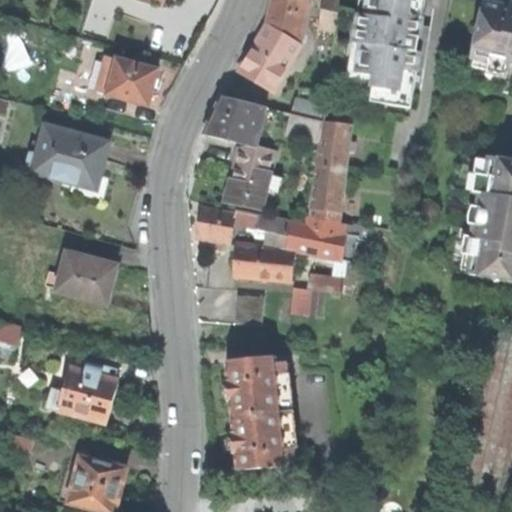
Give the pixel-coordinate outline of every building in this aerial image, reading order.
[(240,72),(273,91),(299,44),(297,42),(305,0),(272,0),(267,24),(255,46),(240,72)] [(323,0),(322,10),(337,13),(338,0),(323,0)] [(424,0),(367,0),(356,72),(372,75),(368,102),(410,109),(412,95),(418,96),(427,44),(429,31),(420,30),(424,0)] [(511,0),(510,0),(501,5),(483,1),(478,27),(474,30),(476,35),(465,84),(511,94),(511,0)] [(318,28),(334,32),(337,13),(322,10),(318,28)] [(156,70),(116,60),(115,65),(103,62),(95,92),(148,106),(152,88),(156,70)] [(236,142),(252,142),(254,135),(259,136),(266,109),(222,98),(214,115),(204,134),(236,142)] [(294,99),(290,114),(322,122),(323,106),(294,99)] [(308,217),(338,222),(340,207),(342,191),(346,153),(353,153),(353,147),(354,142),(347,142),(349,126),(347,126),(350,108),(326,105),(308,217)] [(285,134),(318,142),(322,122),(290,114),(285,134)] [(104,160),(108,143),(44,126),(37,151),(32,174),(64,182),(62,191),(103,202),(109,179),(100,177),(104,160)] [(225,202),(262,210),(275,152),(256,148),(238,150),(232,174),(225,202)] [(23,171),(32,174),(37,151),(28,149),(23,171)] [(511,161),(511,162),(463,153),(443,270),(490,279),(495,283),(500,280),(511,282),(511,161)] [(234,222),(258,227),(261,216),(235,211),(234,215),(201,208),(198,226),(196,239),(229,245),(234,222)] [(236,244),(233,276),(256,278),(291,281),(294,250),(288,249),(292,224),(292,223),(261,216),(258,227),(257,230),(278,232),(275,248),(236,244)] [(340,222),(338,234),(292,224),(288,249),(294,250),(320,255),(352,262),(357,237),(351,236),(353,225),(340,222)] [(117,266),(66,253),(60,275),(50,272),(45,287),(56,290),(55,293),(107,307),(112,286),(117,266)] [(344,278),(314,274),(312,288),(350,294),(351,288),(343,287),(344,278)] [(234,323),(262,324),(264,296),(236,294),(234,323)] [(19,329),(0,323),(0,357),(11,360),(19,329)] [(230,401),(232,418),(282,412),(278,376),(286,375),(285,364),(277,365),(276,359),(226,364),(228,381),(225,381),(226,391),(227,402),(230,401)] [(102,366),(87,363),(84,372),(69,368),(63,393),(52,390),(47,409),(106,424),(112,402),(117,381),(99,376),(102,366)] [(237,470),(287,467),(286,461),(294,460),(293,448),(285,449),(282,412),(232,418),(233,434),(231,435),(232,446),(233,454),(236,454),(237,470)] [(32,440),(6,434),(3,447),(29,454),(32,440)] [(127,470),(81,458),(68,504),(100,511),(116,511),(121,491),(127,470)]
